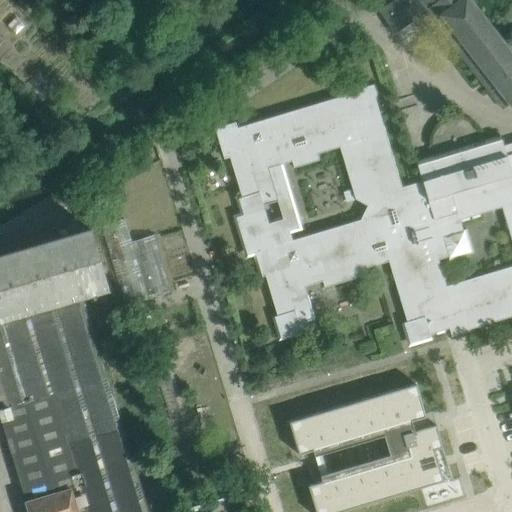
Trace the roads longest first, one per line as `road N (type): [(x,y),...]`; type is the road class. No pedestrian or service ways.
road 1 (residential): [(341,9),(165,134),(272,511)]
road 2 (residential): [(341,9),(382,27),(419,84),(511,122)]
road 3 (residential): [(509,495),(473,375),(476,365),(511,352)]
